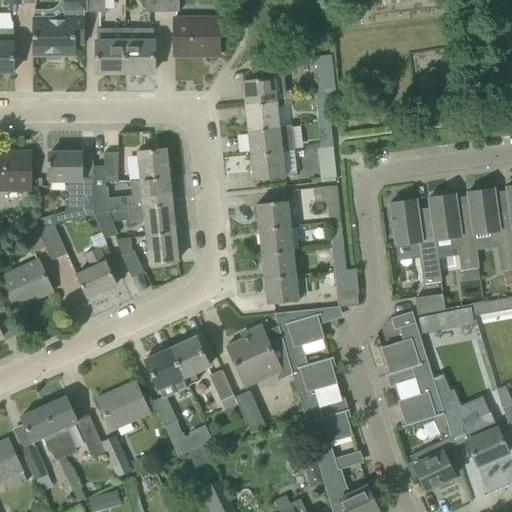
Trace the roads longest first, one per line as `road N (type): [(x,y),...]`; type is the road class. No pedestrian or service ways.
road 1 (residential): [(0,379),(195,291),(211,271),(195,128),(185,117),(0,112)]
road 2 (residential): [(511,153),(376,171),(359,192),(375,301),(349,342),(406,511)]
